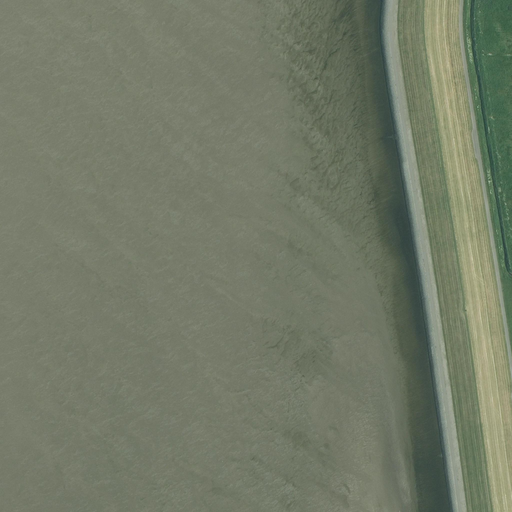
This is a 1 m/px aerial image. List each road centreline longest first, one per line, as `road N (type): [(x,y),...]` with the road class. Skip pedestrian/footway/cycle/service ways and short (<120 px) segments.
road 1 (track): [(391,0),(458,511)]
road 2 (track): [(511,366),(465,68),(462,0)]
